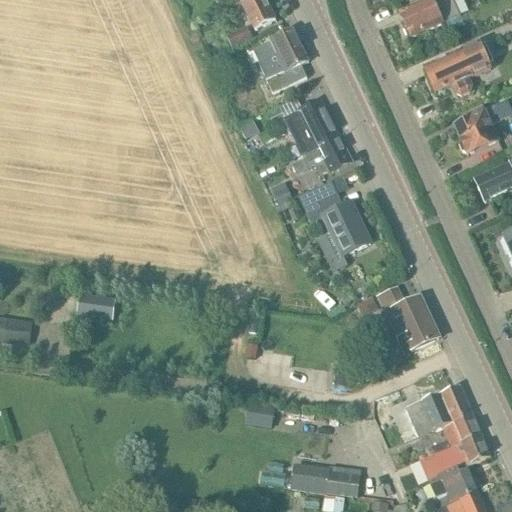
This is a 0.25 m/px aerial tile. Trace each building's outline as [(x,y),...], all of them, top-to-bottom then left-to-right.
[(239,0),(238,1),(255,33),(277,22),(265,0),(239,0)] [(411,40),(442,26),(459,18),(451,0),(434,0),(400,16),(411,40)] [(230,54),(251,42),(246,32),(225,43),(230,54)] [(253,52),(259,66),(273,97),(307,81),(302,68),(310,65),(294,32),(253,52)] [(435,95),(452,88),(455,96),(461,98),(469,95),(472,89),(468,81),(490,71),(480,47),(425,71),(435,95)] [(352,164),(322,102),(299,114),(299,115),(285,122),(304,160),(305,159),(311,172),(316,169),(320,179),(330,174),(330,175),(352,164)] [(456,129),(461,142),(459,147),(462,154),(468,156),(469,159),(497,146),(490,128),(511,118),(511,115),(507,104),(483,114),(482,111),(463,119),(465,125),(456,129)] [(268,124),(283,116),(279,110),(279,109),(264,117),(268,124)] [(251,119),(238,125),(245,139),(258,133),(251,119)] [(509,166),(474,181),(485,205),(508,195),(511,197),(511,158),(507,161),(508,163),(509,166)] [(283,183),(269,189),(277,206),(291,200),(283,183)] [(330,186),(298,201),(304,213),(311,227),(320,223),(323,221),(330,235),(342,260),(328,267),(332,275),(347,268),(343,260),(371,247),(352,207),(342,211),(336,198),(331,187),(330,186)] [(364,277),(334,291),(340,296),(344,304),(353,300),(355,299),(353,296),(369,288),(364,277)] [(440,341),(421,301),(405,308),(398,292),(379,301),(397,341),(399,340),(406,355),(409,353),(410,355),(440,341)] [(79,297),(76,318),(112,324),(115,302),(79,297)] [(373,301),(357,307),(362,319),(378,313),(373,301)] [(32,325),(0,320),(0,346),(29,350),(32,325)] [(247,347),(245,361),(256,362),(257,348),(247,347)] [(335,375),(334,389),(349,391),(351,377),(335,375)] [(417,440),(441,430),(472,417),(460,389),(406,411),(417,440)] [(246,427),(271,431),(274,411),(249,407),(246,427)] [(447,443),(430,450),(433,458),(450,452),(480,439),(472,417),(441,430),(447,443)] [(450,452),(453,459),(440,466),(444,477),(466,468),(489,459),(480,439),(450,452)] [(295,466),(291,492),(325,497),(326,497),(329,474),(329,472),(295,466)] [(428,485),(439,509),(440,511),(446,509),(478,495),(466,468),(444,477),(438,480),(438,481),(428,485)] [(329,474),(326,497),(345,500),(357,502),(357,498),(360,479),(329,474)] [(485,511),(478,495),(446,509),(447,511),(485,511)] [(324,501),(322,511),(342,511),(344,503),(345,501),(324,498),(324,501)]
